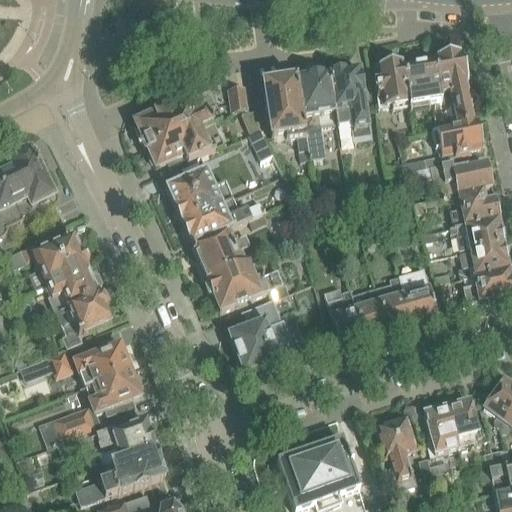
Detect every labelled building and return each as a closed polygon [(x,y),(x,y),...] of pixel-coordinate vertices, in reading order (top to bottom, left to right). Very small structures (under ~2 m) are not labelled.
[(441,61),(433,62),(434,67),(439,98),(446,97),(453,131),(476,127),(476,126),(472,127),(471,122),(474,122),(469,100),(466,101),(463,87),(467,86),(461,58),(453,59),(453,57),(441,59),(441,61)] [(377,85),(374,85),(379,114),(391,112),(391,114),(409,110),(408,107),(409,107),(402,67),(399,68),(398,66),(388,67),(389,69),(375,72),(377,85)] [(439,98),(434,67),(404,71),(403,67),(402,67),(409,107),(408,107),(409,110),(409,116),(439,111),(438,107),(441,107),(439,98)] [(328,79),(336,129),(336,132),(350,129),(351,135),(353,147),(370,145),(369,139),(363,105),(364,104),(359,74),(345,76),(342,73),(331,75),(330,79),(328,79)] [(318,132),(336,129),(328,79),(296,84),(308,164),(323,162),(318,132)] [(308,165),(308,164),(296,84),(262,90),(265,110),(263,110),(266,125),(268,125),(271,143),(284,141),(284,145),(295,144),(299,167),(308,165)] [(232,117),(245,115),(242,93),(229,96),(230,108),(232,117)] [(198,135),(214,128),(222,124),(216,111),(208,95),(191,102),(135,128),(147,153),(196,132),(198,135)] [(243,117),(242,119),(250,140),(259,135),(256,115),(243,117)] [(453,131),(434,135),(441,166),(470,159),(469,156),(482,153),(476,127),(453,131)] [(220,143),(214,128),(198,135),(196,132),(147,153),(156,172),(171,165),(173,170),(186,163),(188,167),(222,150),(220,143)] [(271,161),(259,135),(250,140),(248,140),(260,166),(271,161)] [(31,209),(52,200),(51,198),(54,196),(47,179),(43,181),(33,160),(31,160),(29,155),(22,156),(16,159),(11,164),(14,169),(0,175),(0,241),(1,241),(3,240),(4,238),(5,236),(6,235),(5,232),(22,223),(18,216),(14,208),(27,201),(31,209)] [(436,161),(401,168),(404,178),(413,176),(438,171),(436,161)] [(384,182),(389,181),(401,179),(404,178),(401,168),(382,172),(384,182)] [(491,183),(488,180),(486,169),(468,173),(467,169),(452,173),(451,168),(438,171),(413,176),(415,186),(430,183),(432,189),(438,188),(441,198),(442,198),(443,203),(454,200),(491,193),(490,190),(492,187),(491,183)] [(205,174),(164,192),(174,214),(173,218),(175,223),(179,224),(180,228),(232,204),(224,187),(213,192),(205,174)] [(403,188),(401,179),(389,181),(391,191),(403,188)] [(460,213),(449,215),(453,233),(497,223),(496,219),(497,217),(496,211),(494,209),(491,193),(457,200),(460,213)] [(395,200),(380,203),(383,216),(397,213),(395,200)] [(232,204),(180,228),(182,232),(180,235),(183,240),(186,241),(191,251),(228,235),(249,225),(264,219),(265,218),(260,207),(238,217),(232,204)] [(424,207),(412,209),(415,220),(426,217),(424,207)] [(264,219),(249,225),(253,233),(268,227),(264,219)] [(453,233),(449,233),(451,244),(456,243),(459,256),(466,255),(467,259),(503,251),(502,247),(503,247),(502,243),(504,242),(503,236),(501,235),(500,232),(499,232),(497,223),(453,233)] [(228,235),(191,251),(199,269),(197,273),(201,282),(205,284),(206,285),(243,270),(237,256),(247,252),(242,241),(233,245),(228,235)] [(436,237),(422,240),(424,248),(438,245),(436,237)] [(35,249),(8,261),(13,274),(34,265),(39,276),(45,291),(86,273),(87,273),(86,271),(88,265),(85,259),(80,256),(73,241),(46,254),(42,244),(34,247),(35,249)] [(458,285),(462,284),(509,274),(506,261),(505,253),(504,251),(460,260),(457,259),(460,273),(456,274),(458,285)] [(342,264),(332,267),(335,277),(345,274),(342,264)] [(247,268),(243,270),(206,285),(207,288),(204,291),(208,301),(212,302),(219,318),(282,291),(276,276),(254,285),(247,268)] [(86,273),(45,291),(49,301),(47,301),(54,318),(56,317),(98,299),(99,299),(99,298),(98,298),(97,297),(100,293),(101,293),(96,284),(91,284),(87,273),(86,273)] [(511,299),(511,286),(511,287),(509,274),(462,284),(463,290),(463,293),(462,293),(465,310),(466,310),(483,306),(485,308),(493,306),(494,303),(511,299)] [(421,329),(422,332),(437,328),(437,327),(423,275),(398,282),(412,332),(421,329)] [(403,334),(412,332),(398,282),(391,284),(392,289),(375,293),(389,341),(404,337),(403,334)] [(374,346),(389,341),(375,293),(353,300),(352,296),(350,297),(351,302),(364,345),(374,343),(374,346)] [(364,345),(351,302),(350,297),(343,299),(341,294),(324,299),(341,356),(356,351),(356,348),(364,345)] [(99,301),(98,299),(56,317),(66,341),(62,343),(67,354),(82,348),(79,340),(110,327),(105,313),(107,309),(104,301),(101,300),(99,301)] [(248,332),(228,340),(237,364),(235,368),(237,375),(242,377),(243,379),(277,366),(278,366),(281,375),(279,376),(279,377),(300,370),(299,368),(296,370),(281,328),(283,327),(283,326),(281,327),(272,306),(273,306),(273,305),(270,306),(240,318),(241,319),(243,318),(248,332)] [(459,311),(456,316),(457,322),(457,323),(468,320),(466,310),(465,310),(459,311)] [(20,320),(10,325),(15,335),(25,331),(20,320)] [(94,389),(129,375),(128,372),(130,369),(127,363),(124,361),(119,349),(111,353),(108,347),(83,357),(85,363),(75,367),(85,393),(94,389)] [(18,350),(8,354),(15,371),(25,367),(18,350)] [(64,355),(40,365),(46,379),(49,386),(56,383),(73,377),(70,369),(64,355)] [(92,411),(52,426),(60,449),(74,444),(102,434),(96,418),(105,415),(107,420),(124,414),(133,410),(131,404),(140,401),(135,389),(136,386),(134,380),(131,378),(129,375),(94,389),(97,397),(88,401),(92,411)] [(494,428),(499,432),(511,412),(511,390),(508,388),(506,388),(502,386),(494,398),(481,400),(483,413),(495,422),(493,425),(494,428)] [(449,412),(445,413),(456,454),(480,448),(487,446),(482,424),(474,426),(469,407),(457,410),(455,408),(450,410),(449,412)] [(434,416),(423,419),(430,445),(425,446),(429,462),(456,454),(445,413),(443,413),(440,412),(436,413),(434,416)] [(511,412),(499,432),(500,432),(501,439),(506,439),(510,433),(511,434),(511,412)] [(406,424),(375,433),(384,464),(395,498),(415,491),(405,458),(415,455),(406,424)] [(102,471),(155,453),(154,451),(156,447),(154,441),(150,439),(145,426),(110,438),(109,436),(83,445),(88,459),(97,456),(102,471)] [(60,449),(56,451),(60,462),(78,455),(74,444),(60,449)] [(359,496),(350,470),(352,469),(348,459),(346,460),(341,444),(313,454),(315,458),(305,461),(304,457),(283,464),(276,467),(283,485),(284,484),(286,489),(284,490),(291,511),(312,511),(315,511),(334,511),(340,510),(338,503),(359,496)] [(156,455),(155,453),(102,471),(95,474),(100,488),(76,496),(81,511),(165,482),(161,470),(164,467),(160,456),(156,455)] [(506,455),(499,456),(502,465),(508,463),(506,455)] [(499,456),(491,458),(493,467),(502,465),(499,456)] [(484,469),(493,467),(491,458),(482,460),(484,469)] [(8,459),(0,462),(0,463),(5,475),(13,472),(8,459)] [(429,476),(428,472),(426,464),(417,467),(420,479),(429,476)] [(436,470),(428,472),(429,476),(430,481),(438,479),(436,470)] [(511,470),(477,478),(480,490),(488,488),(491,500),(511,495),(511,470)] [(12,493),(20,490),(13,472),(5,475),(12,493)] [(443,478),(438,479),(430,481),(433,490),(445,487),(443,478)] [(511,511),(511,495),(491,500),(493,511),(511,511)] [(149,511),(146,500),(110,511),(174,511),(172,510),(164,511),(149,511)]
